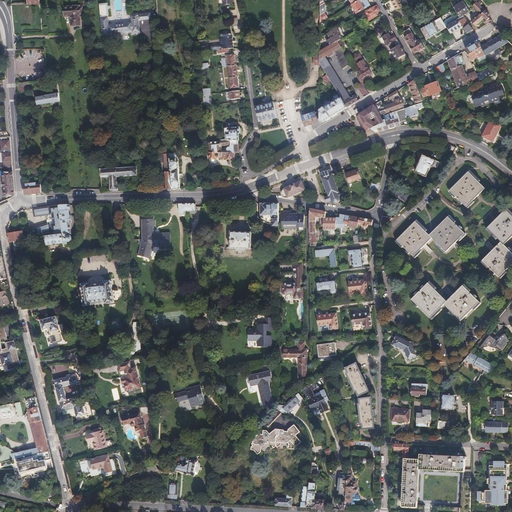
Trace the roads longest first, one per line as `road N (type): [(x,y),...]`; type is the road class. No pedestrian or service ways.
road 1 (residential): [(471,147),(385,234),(390,299),(425,340),(444,347),(511,291)]
road 2 (residential): [(68,505),(5,251),(6,213)]
road 3 (secondary): [(19,201),(214,196),(251,186)]
road 4 (residential): [(386,438),(378,215)]
road 5 (secondary): [(0,11),(19,201)]
road 6 (residential): [(254,511),(84,505)]
road 7 (unknown): [(152,31),(164,196)]
road 8 (residential): [(378,215),(263,197),(251,186)]
road 9 (secondary): [(511,169),(451,133),(393,135)]
road 10 (residential): [(386,438),(511,446)]
road 11 (residential): [(247,57),(256,129),(246,158),(250,176)]
